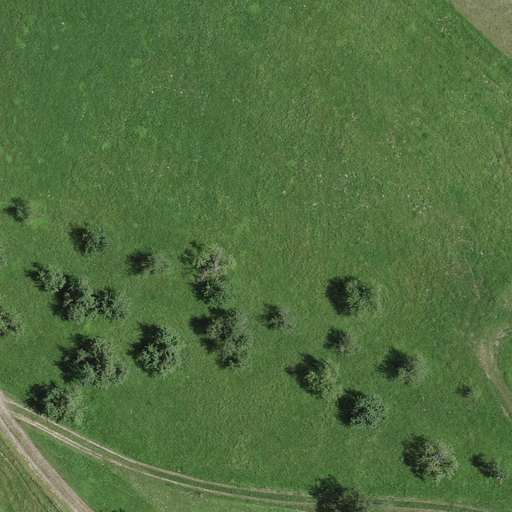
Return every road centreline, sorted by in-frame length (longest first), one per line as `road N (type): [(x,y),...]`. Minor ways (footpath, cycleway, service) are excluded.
road 1 (track): [(0,401),(171,479),(253,497),(452,511)]
road 2 (track): [(90,511),(47,469),(0,401)]
